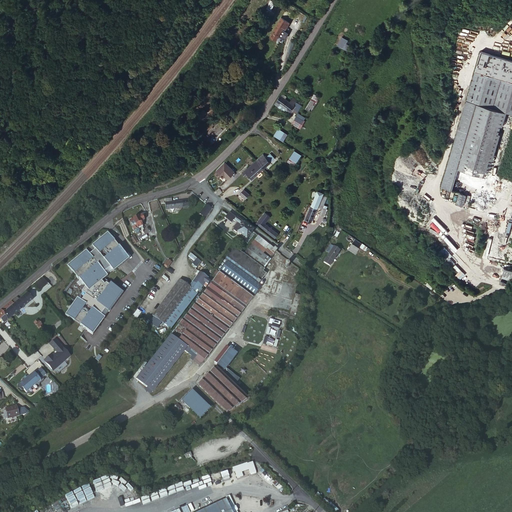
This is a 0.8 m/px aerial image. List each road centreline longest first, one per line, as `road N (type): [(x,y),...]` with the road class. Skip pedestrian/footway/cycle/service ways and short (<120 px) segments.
road 1 (residential): [(0,484),(192,377),(260,296),(295,304)]
road 2 (tertiary): [(191,181),(249,126),(335,0)]
road 3 (tertiary): [(0,306),(121,206),(191,181)]
road 4 (residential): [(511,290),(440,303),(398,326),(345,291)]
road 5 (residential): [(334,284),(191,181)]
road 6 (unknown): [(106,218),(135,278),(89,342)]
